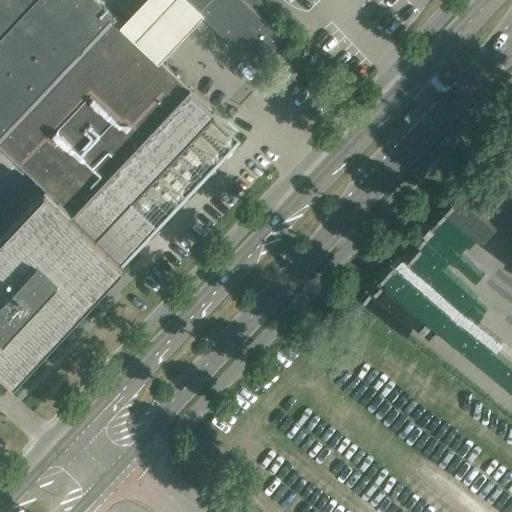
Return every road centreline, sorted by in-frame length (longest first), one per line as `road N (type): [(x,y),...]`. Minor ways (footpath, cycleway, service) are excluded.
road 1 (secondary): [(483,0),(59,447)]
road 2 (secondary): [(122,467),(511,40)]
road 3 (unknown): [(155,0),(310,158)]
road 4 (unknown): [(511,502),(347,376)]
